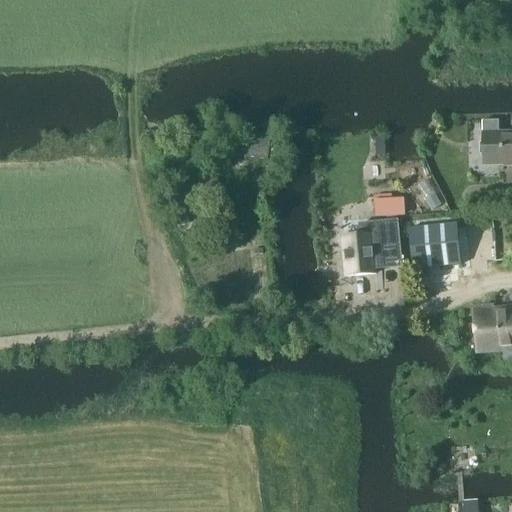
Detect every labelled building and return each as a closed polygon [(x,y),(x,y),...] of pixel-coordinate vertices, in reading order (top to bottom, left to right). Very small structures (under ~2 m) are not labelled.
[(511,131),(499,132),(499,121),(484,121),(485,166),(511,164),(511,131)] [(392,200),(375,201),(376,218),(391,217),(400,216),(400,215),(400,212),(400,211),(401,211),(404,211),(404,210),(403,200),(403,199),(392,200)] [(361,236),(344,238),(347,277),(376,274),(376,269),(375,259),(382,258),(383,269),(403,267),(399,221),(360,225),(361,236)] [(458,223),(409,229),(410,231),(413,271),(422,270),(462,266),(458,223)] [(511,307),(474,310),(478,353),(503,351),(504,351),(505,365),(511,364),(511,307)]
